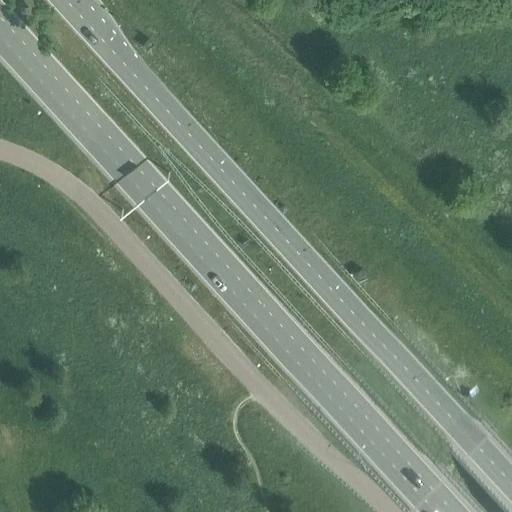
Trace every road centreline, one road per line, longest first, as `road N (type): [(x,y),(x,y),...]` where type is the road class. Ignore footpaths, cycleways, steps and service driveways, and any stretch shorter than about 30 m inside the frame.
road 1 (primary): [(0,22),(449,511)]
road 2 (primary): [(511,488),(69,0)]
road 3 (unclassified): [(387,511),(274,407),(83,198),(0,151)]
